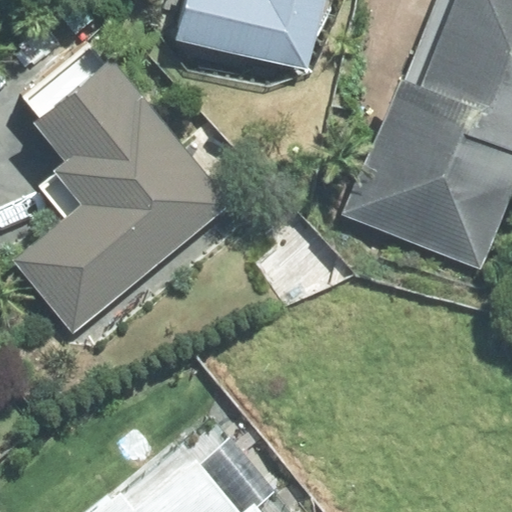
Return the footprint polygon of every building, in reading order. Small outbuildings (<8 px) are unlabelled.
[(174,0),(171,12),(299,48),(312,0),(174,0)] [(392,47),(338,195),(478,261),(511,168),(511,0),(437,0),(417,56),(392,47)] [(54,151),(34,167),(58,197),(9,238),(69,313),(224,189),(99,34),(27,92),(57,129),(45,139),(54,151)] [(205,119),(188,132),(204,153),(221,140),(205,119)] [(106,468),(46,511),(265,511),(241,479),(222,492),(178,432),(114,478),(106,468)]
